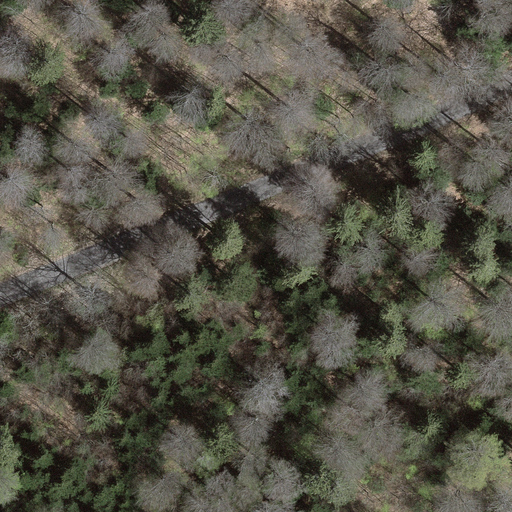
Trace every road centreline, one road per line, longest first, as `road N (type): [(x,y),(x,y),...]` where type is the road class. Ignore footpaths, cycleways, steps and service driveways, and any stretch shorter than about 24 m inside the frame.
road 1 (tertiary): [(0,295),(511,79)]
road 2 (track): [(132,242),(165,204),(401,0)]
